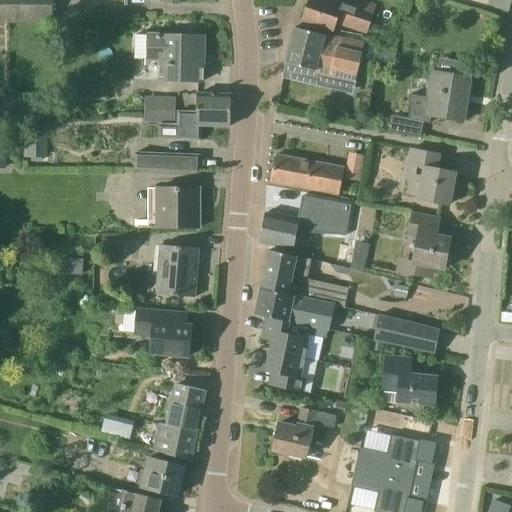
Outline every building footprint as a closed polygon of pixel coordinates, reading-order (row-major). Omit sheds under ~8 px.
[(53,0),(0,0),(0,19),(10,20),(10,24),(53,25),(53,0)] [(376,5),(361,0),(359,0),(357,7),(335,0),(326,0),(326,1),(323,0),(308,0),(302,20),(333,31),(336,23),(367,33),(376,5)] [(363,45),(299,29),(294,27),(285,63),(301,67),(299,77),(325,84),(327,78),(354,84),(363,45)] [(194,36),(149,35),(149,61),(160,61),(160,81),(203,82),(203,61),(194,61),(194,36)] [(375,61),(385,63),(389,49),(389,48),(379,46),(375,61)] [(470,77),(431,71),(427,97),(410,95),(408,107),(410,107),(408,119),(392,115),(388,131),(420,137),(423,122),(430,123),(431,116),(463,121),(470,77)] [(159,124),(158,139),(202,140),(202,127),(230,126),(231,94),(198,94),(198,112),(177,111),(177,112),(177,125),(159,124)] [(175,97),(144,98),(144,123),(175,123),(175,97)] [(42,106),(17,106),(17,122),(42,122),(42,106)] [(43,133),(24,132),(23,159),(43,159),(43,133)] [(432,168),(435,153),(411,148),(407,173),(423,176),(419,199),(449,205),(455,173),(432,168)] [(348,179),(362,180),(364,154),(350,153),(348,179)] [(201,157),(135,154),(134,171),(201,174),(201,157)] [(343,168),(275,155),(270,182),(338,195),(343,168)] [(194,189),(158,188),(158,228),(200,228),(200,203),(194,203),(194,189)] [(450,239),(436,236),(439,217),(413,212),(408,236),(418,238),(414,261),(400,258),(397,272),(428,278),(433,274),(435,267),(444,269),(450,239)] [(339,260),(344,239),(346,231),(300,222),(300,220),(265,213),(259,243),(339,260)] [(118,241),(103,239),(102,248),(118,249),(118,241)] [(369,244),(344,239),(339,260),(338,266),(363,271),(369,244)] [(200,249),(161,246),(157,294),(196,297),(200,249)] [(261,289),(344,307),(349,289),(307,279),(311,260),(269,250),(261,289)] [(83,258),(63,258),(63,274),(83,275),(83,258)] [(397,285),(394,295),(407,299),(409,288),(397,285)] [(335,306),(344,308),(344,307),(261,289),(255,314),(266,317),(327,330),(326,331),(328,331),(335,306)] [(180,315),(136,311),(134,334),(152,335),(150,353),(190,357),(191,340),(186,339),(187,326),(179,326),(180,315)] [(379,315),(373,337),(435,353),(441,331),(379,315)] [(324,341),(326,331),(327,330),(266,317),(261,339),(272,341),(270,351),(306,359),(310,338),(324,341)] [(372,350),(383,351),(384,342),(373,341),(372,350)] [(307,379),(302,378),(306,359),(270,351),(265,372),(272,373),(269,386),(304,393),(307,379)] [(412,360),(387,358),(384,389),(398,391),(397,401),(434,405),(437,378),(410,375),(412,360)] [(204,392),(177,386),(168,427),(162,425),(156,451),(190,461),(204,392)] [(345,410),(346,403),(337,401),(336,408),(345,410)] [(306,458),(314,423),(334,428),(336,416),(318,411),(302,408),(297,428),(279,423),(272,450),(306,458)] [(135,423),(124,421),(120,437),(131,440),(134,426),(135,423)] [(388,452),(361,446),(356,466),(413,479),(418,461),(433,465),(433,464),(438,443),(421,439),(420,440),(392,434),(388,452)] [(184,467),(149,458),(142,487),(177,496),(184,467)] [(421,511),(424,501),(409,497),(413,479),(356,466),(352,485),(379,492),(374,510),(382,511),(421,511)] [(158,511),(161,501),(138,495),(127,492),(122,511),(158,511)] [(486,511),(507,511),(508,502),(487,500),(486,511)]
